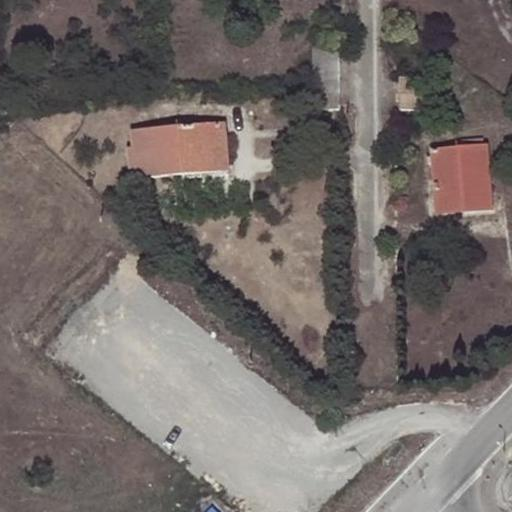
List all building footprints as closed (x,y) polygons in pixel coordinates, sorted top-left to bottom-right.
[(312,48),(312,78),(339,78),(340,47),(312,48)] [(338,109),(339,78),(312,78),(313,109),(338,109)] [(428,110),(427,78),(399,79),(399,110),(428,110)] [(131,130),(133,148),(128,148),(131,179),(228,170),(224,122),(131,130)] [(487,145),(432,150),(436,214),(463,212),(462,198),(491,196),(487,145)] [(491,196),(462,198),(463,212),(492,211),(491,196)]
